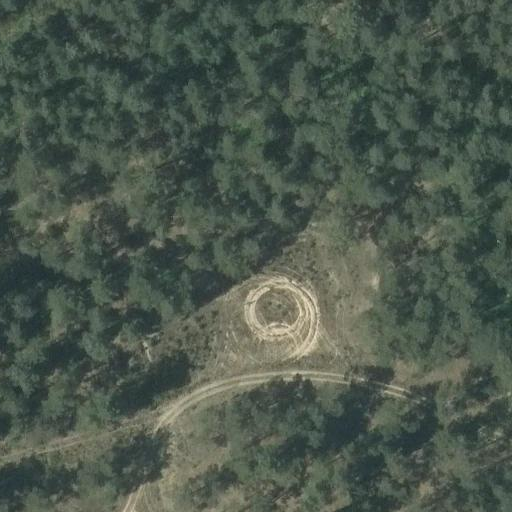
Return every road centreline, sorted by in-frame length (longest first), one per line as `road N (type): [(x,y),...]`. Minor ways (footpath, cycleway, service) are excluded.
road 1 (track): [(511,449),(407,402),(315,380),(255,384),(0,458)]
road 2 (track): [(155,511),(143,484),(143,451),(180,348),(216,332),(279,331),(295,297),(284,278),(266,272)]
